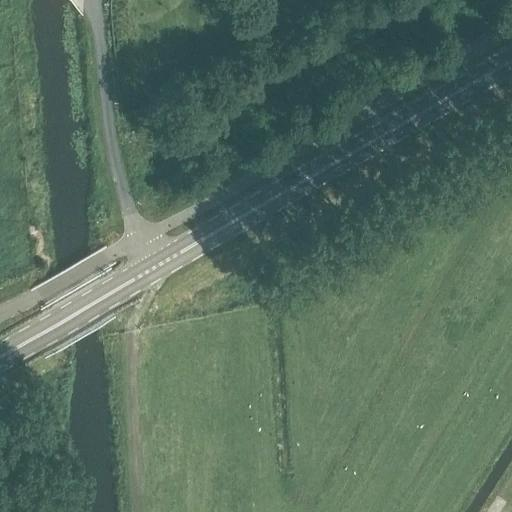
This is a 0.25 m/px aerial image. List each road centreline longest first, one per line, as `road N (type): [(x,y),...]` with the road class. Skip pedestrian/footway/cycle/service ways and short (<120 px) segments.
road 1 (secondary): [(154,265),(511,59)]
road 2 (residential): [(141,238),(106,124),(89,0)]
road 3 (secondary): [(0,356),(154,265)]
road 4 (unclassified): [(0,313),(141,238)]
